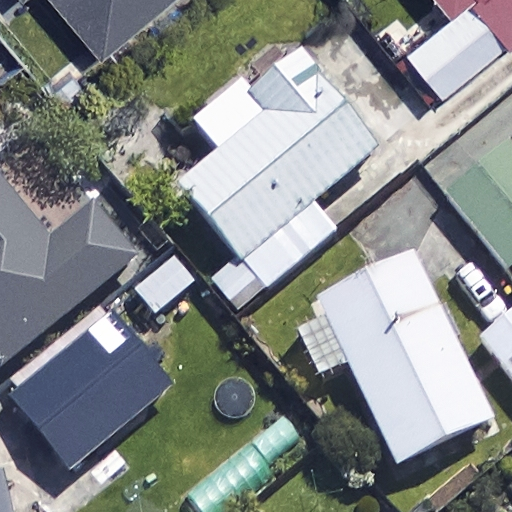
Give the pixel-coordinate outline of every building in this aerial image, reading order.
[(56,0),(101,56),(172,0),(56,0)] [(511,40),(511,0),(439,0),(451,15),(404,51),(440,97),(511,40)] [(385,158),(306,63),(257,103),(248,92),(201,131),(228,164),(188,197),(246,268),(218,292),(243,322),(344,239),(320,212),(385,158)] [(511,158),(455,208),(511,272),(511,158)] [(0,387),(145,274),(102,219),(60,252),(0,176),(0,387)] [(499,432),(419,268),(295,328),(325,388),(354,374),(404,478),(499,432)] [(511,324),(484,344),(511,381),(511,324)] [(177,396),(119,327),(19,411),(77,480),(177,396)] [(44,511),(35,478),(0,486),(0,511),(44,511)]
